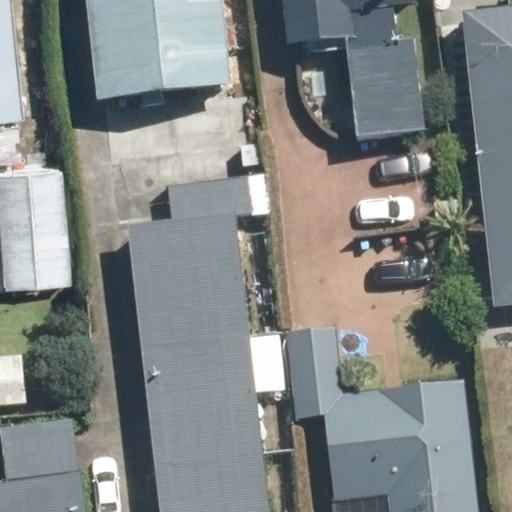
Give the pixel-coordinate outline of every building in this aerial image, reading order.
[(0,0),(0,114),(25,112),(11,0),(0,0)] [(231,89),(222,0),(90,0),(100,102),(231,89)] [(402,43),(400,12),(421,10),(419,0),(285,0),(289,50),(349,44),(357,142),(429,136),(420,42),(402,43)] [(511,0),(509,0),(511,12),(465,17),(498,297),(511,295),(511,0)] [(75,282),(67,165),(0,169),(0,196),(6,286),(75,282)] [(272,511),(240,218),(257,216),(252,179),(170,188),(174,223),(128,228),(160,511),(272,511)] [(479,511),(467,382),(343,394),(336,331),(288,336),(296,423),(324,420),(332,505),(388,499),(389,511),(479,511)] [(24,359),(0,359),(0,413),(25,413),(24,359)] [(86,511),(75,423),(2,432),(9,485),(0,486),(0,511),(86,511)]
